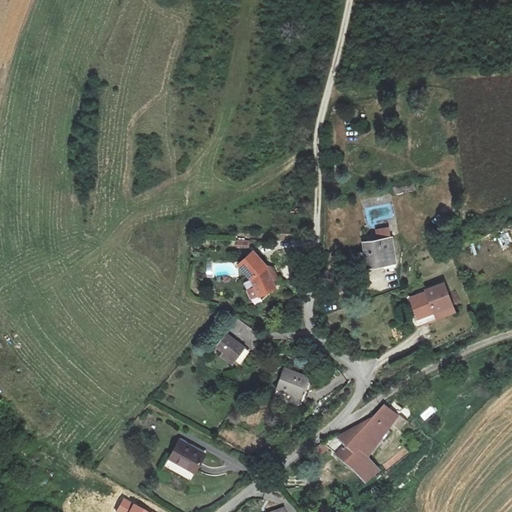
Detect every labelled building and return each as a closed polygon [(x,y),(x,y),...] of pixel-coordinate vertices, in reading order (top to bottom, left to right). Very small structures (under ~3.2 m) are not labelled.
[(398,195),(414,189),(413,183),(396,188),(398,195)] [(367,268),(395,264),(389,227),(376,229),(377,241),(364,243),(367,268)] [(237,240),(237,248),(249,249),(249,241),(237,240)] [(254,252),(240,265),(253,279),(261,297),(277,289),(268,270),(266,267),(267,266),(254,252)] [(410,300),(419,324),(454,311),(445,285),(427,291),(428,293),(410,300)] [(238,321),(256,338),(265,331),(246,313),(238,321)] [(218,346),(238,363),(248,350),(227,334),(218,346)] [(275,391),(302,401),(310,379),(284,369),(275,391)] [(392,418),(380,404),(361,428),(370,435),(357,453),(369,462),(387,435),(393,439),(407,421),(399,411),(392,418)] [(426,418),(435,410),(431,406),(423,414),(426,418)] [(370,435),(361,428),(334,460),(358,479),(369,462),(357,453),(370,435)] [(168,459),(193,473),(204,454),(179,440),(168,459)] [(390,467),(410,452),(406,448),(387,462),(390,467)] [(325,472),(334,460),(327,455),(319,467),(325,472)] [(369,462),(358,479),(373,489),(383,474),(369,462)] [(146,511),(124,499),(116,511),(146,511)]
